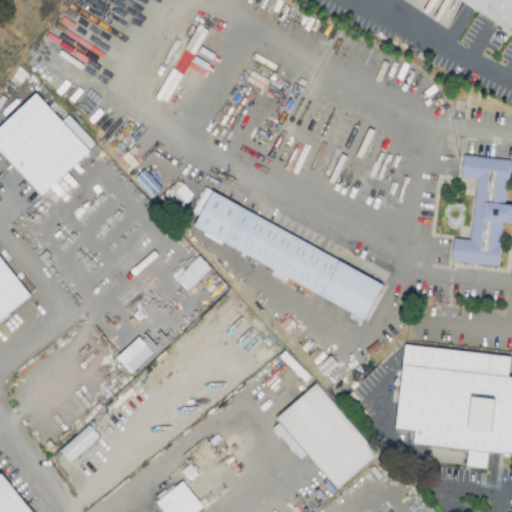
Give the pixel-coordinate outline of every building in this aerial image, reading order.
[(511,0),(511,32),(463,0),(511,0)] [(173,69),(184,74),(194,55),(183,50),(173,69)] [(0,124),(39,87),(93,144),(45,189),(0,142),(0,124)] [(471,240),(453,239),(451,262),(499,266),(503,223),(511,224),(511,221),(511,205),(505,205),(509,160),(463,156),(461,179),(476,181),(471,240)] [(368,319),(198,225),(217,191),(386,284),(368,319)] [(0,322),(34,295),(0,253),(0,322)] [(211,269),(200,257),(175,280),(186,292),(211,269)] [(132,375),(154,355),(139,338),(116,359),(132,375)] [(471,446),(416,440),(418,428),(398,426),(405,361),(511,373),(511,451),(492,449),(490,466),(469,464),(471,446)] [(321,383),(280,418),(341,488),(382,453),(321,383)] [(99,437),(88,425),(59,452),(70,464),(99,437)] [(0,511),(34,511),(6,476),(0,480),(0,511)] [(169,511),(199,511),(207,506),(187,481),(161,502),(169,511)]
